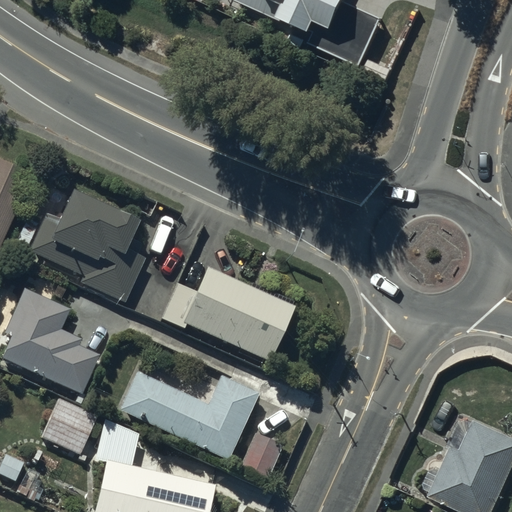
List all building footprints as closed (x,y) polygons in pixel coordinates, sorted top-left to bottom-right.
[(235,0),(233,5),(280,27),(278,32),(310,47),(315,36),(331,44),(350,3),(343,0),(235,0)] [(0,250),(30,185),(0,171),(0,250)] [(43,220),(26,256),(82,282),(79,289),(123,309),(142,266),(134,263),(140,251),(130,247),(135,237),(69,208),(60,228),(43,220)] [(294,315),(205,275),(194,299),(176,291),(160,327),(183,337),(185,333),(269,371),(294,315)] [(11,343),(0,365),(79,402),(97,362),(77,353),(80,347),(59,337),(68,317),(22,295),(1,339),(11,343)] [(136,379),(118,418),(226,468),(257,402),(219,384),(205,412),(136,379)] [(96,421),(58,403),(40,442),(78,460),(96,421)] [(426,489),(435,493),(433,497),(465,511),(496,511),(511,477),(511,436),(478,422),(465,450),(456,446),(445,471),(436,467),(426,489)] [(103,468),(93,511),(208,511),(213,493),(129,474),(137,441),(103,426),(94,466),(103,468)] [(279,451),(252,439),(236,478),(263,489),(279,451)]
